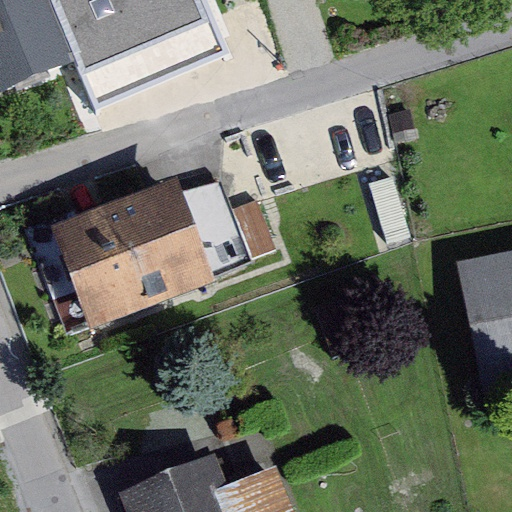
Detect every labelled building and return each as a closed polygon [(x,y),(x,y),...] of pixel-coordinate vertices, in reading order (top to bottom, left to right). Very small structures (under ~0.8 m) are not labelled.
[(223,0),(23,0),(0,9),(0,105),(93,70),(109,113),(246,61),(223,0)] [(470,96),(440,105),(447,128),(477,119),(470,96)] [(182,189),(58,236),(98,339),(225,291),(221,279),(292,252),(272,201),(241,213),(230,184),(186,201),(182,189)] [(355,201),(328,209),(342,259),(370,251),(355,201)] [(511,261),(467,271),(496,403),(511,399),(511,261)] [(350,300),(326,309),(343,358),(367,350),(350,300)] [(331,511),(292,415),(122,483),(133,511),(331,511)]
